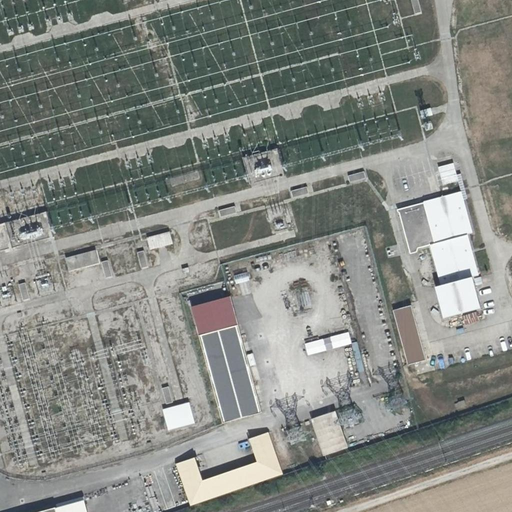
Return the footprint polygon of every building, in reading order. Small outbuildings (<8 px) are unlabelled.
[(418,0),(411,0),(416,16),(422,14),(418,0)] [(431,108),(419,111),(421,119),(433,116),(431,108)] [(249,182),(282,172),(275,148),(242,157),(249,182)] [(454,162),(437,166),(442,184),(459,180),(454,162)] [(364,173),(349,178),(351,184),(366,179),(364,173)] [(425,176),(430,191),(436,189),(431,174),(425,176)] [(308,188),(292,193),(294,200),(310,195),(308,188)] [(399,211),(410,251),(431,245),(441,281),(436,283),(445,319),(482,309),(472,273),(478,272),(469,235),(475,234),(464,192),(426,203),(426,204),(399,211)] [(235,208),(219,212),(221,218),(237,214),(235,208)] [(0,222),(0,249),(51,236),(45,211),(0,222)] [(174,243),(171,233),(149,239),(151,250),(174,243)] [(99,265),(96,252),(67,260),(70,272),(99,265)] [(144,252),(139,253),(143,269),(148,268),(144,252)] [(109,262),(103,264),(107,279),(113,277),(109,262)] [(242,294),(250,293),(247,272),(233,274),(234,283),(241,282),(242,294)] [(32,299),(27,283),(20,284),(25,301),(32,299)] [(232,296),(193,307),(201,336),(240,325),(232,296)] [(426,361),(412,306),(394,311),(407,366),(426,361)] [(264,414),(240,325),(201,336),(226,425),(264,414)] [(307,355),(351,343),(348,331),(304,343),(307,355)] [(174,403),(169,388),(163,390),(167,405),(174,403)] [(191,402),(165,409),(170,430),(197,423),(191,402)] [(336,414),(312,423),(325,459),(349,450),(336,414)] [(204,482),(195,458),(176,465),(191,507),(284,475),(269,432),(250,438),(258,462),(204,482)] [(91,511),(88,500),(60,507),(61,511),(91,511)]
